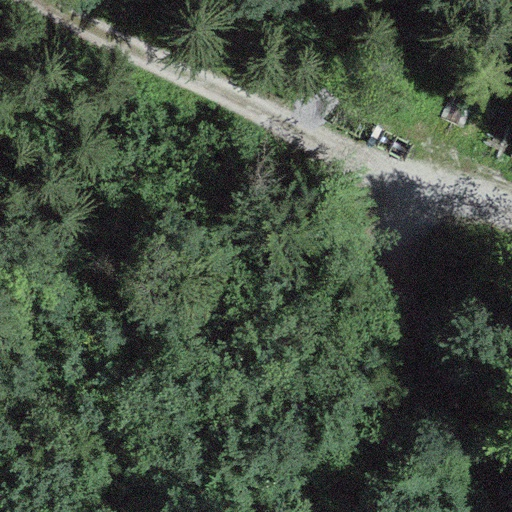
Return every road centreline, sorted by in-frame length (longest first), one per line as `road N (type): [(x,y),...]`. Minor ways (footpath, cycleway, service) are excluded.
road 1 (track): [(511,209),(351,161),(494,511)]
road 2 (track): [(351,161),(54,0)]
